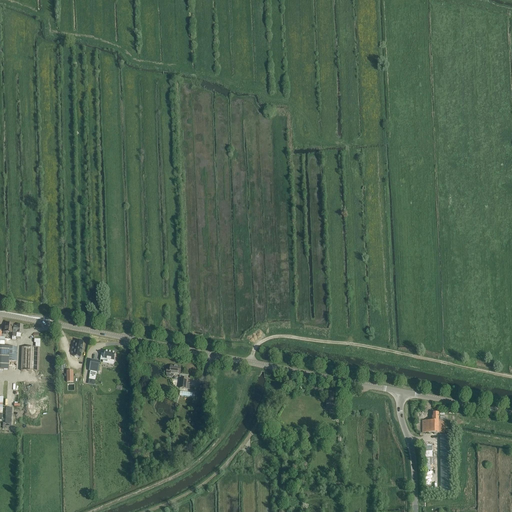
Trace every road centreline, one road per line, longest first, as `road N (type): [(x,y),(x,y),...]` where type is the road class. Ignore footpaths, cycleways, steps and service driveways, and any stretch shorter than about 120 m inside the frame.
road 1 (unclassified): [(400,391),(0,313)]
road 2 (track): [(247,362),(262,341),(284,336),(511,376)]
road 3 (unclassified): [(415,511),(400,391)]
